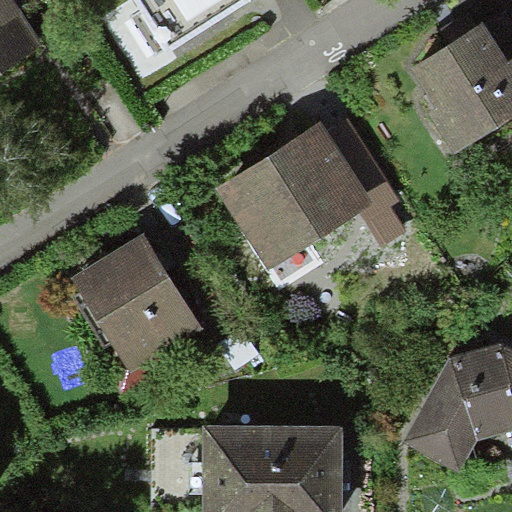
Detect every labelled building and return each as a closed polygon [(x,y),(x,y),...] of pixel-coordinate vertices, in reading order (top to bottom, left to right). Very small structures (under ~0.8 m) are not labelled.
[(0,0),(0,71),(45,42),(17,0),(0,0)] [(139,74),(248,0),(130,0),(102,19),(139,74)] [(454,146),(511,111),(511,58),(491,22),(409,71),(454,146)] [(370,210),(321,130),(217,193),(265,273),(370,210)] [(197,324),(140,233),(68,278),(125,368),(197,324)] [(511,345),(505,342),(447,358),(404,436),(458,467),(476,438),(511,428),(511,345)] [(341,511),(340,430),(199,431),(199,444),(159,444),(159,507),(205,507),(205,511),(341,511)]
